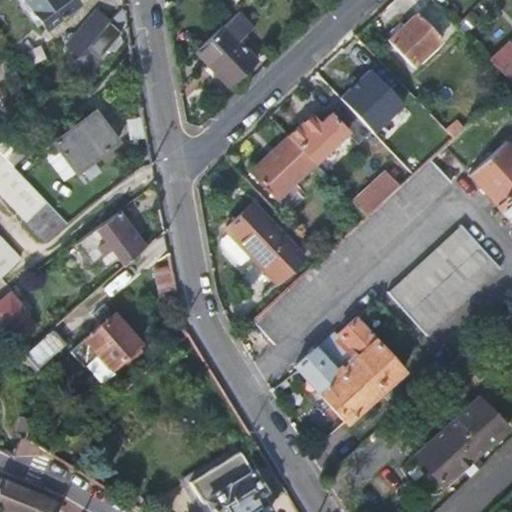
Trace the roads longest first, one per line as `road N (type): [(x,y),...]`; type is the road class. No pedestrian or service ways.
road 1 (residential): [(322,511),(203,320),(171,160)]
road 2 (residential): [(171,160),(205,147),(363,0)]
road 3 (residential): [(171,160),(142,0)]
